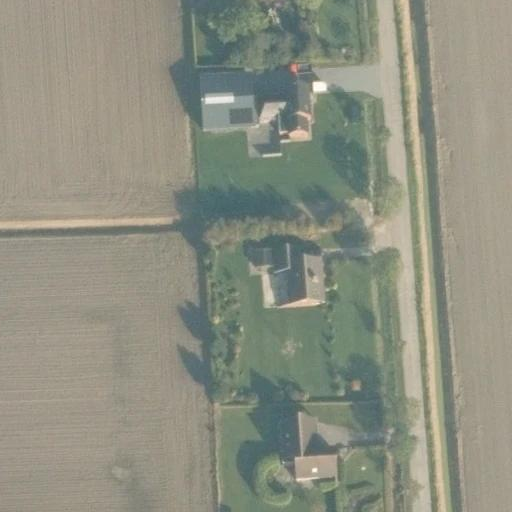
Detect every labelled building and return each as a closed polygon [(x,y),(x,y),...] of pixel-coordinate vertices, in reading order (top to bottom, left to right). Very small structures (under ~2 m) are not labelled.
[(285,91),(286,98),(223,102),(222,86),(197,88),(200,127),(211,126),(211,128),(275,123),(276,137),(285,136),(285,139),(308,137),(307,122),(311,121),(308,90),(285,91)] [(254,155),(269,155),(268,141),(261,142),(261,126),(252,126),(254,155)] [(300,265),(299,251),(273,253),(275,275),(287,274),(289,308),(324,306),(321,264),(300,265)] [(273,269),(271,253),(256,254),(258,270),(273,269)] [(309,454),(308,438),(307,423),(280,425),(283,467),(296,466),(297,482),(337,479),(335,452),(309,454)]
